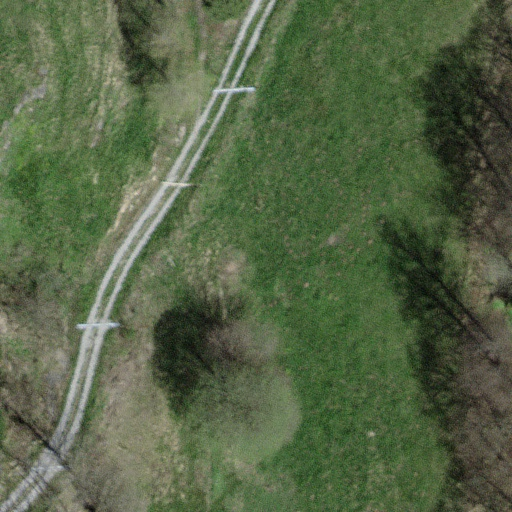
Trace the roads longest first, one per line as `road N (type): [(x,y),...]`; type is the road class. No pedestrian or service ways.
road 1 (track): [(200,132),(108,292),(62,443),(9,511)]
road 2 (track): [(266,0),(200,132)]
road 3 (track): [(194,0),(200,132)]
